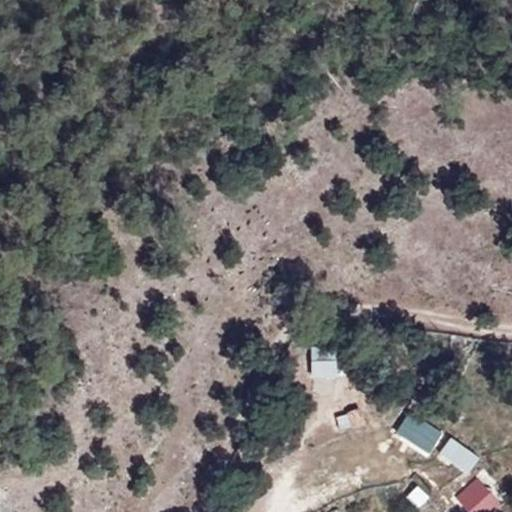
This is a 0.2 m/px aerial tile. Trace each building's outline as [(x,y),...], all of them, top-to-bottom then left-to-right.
[(338,348),(332,343),(317,344),(316,372),(326,372),(338,348)] [(342,343),(332,343),(338,348),(342,352),(342,343)] [(338,348),(326,372),(342,372),(342,352),(338,348)] [(397,431),(431,454),(445,432),(412,410),(397,431)] [(472,475),(483,459),(452,438),(441,454),(472,475)] [(468,511),(492,511),(504,502),(480,475),(455,496),(468,511)]
